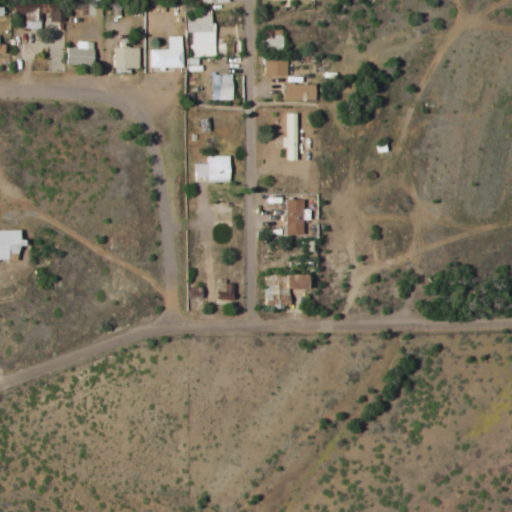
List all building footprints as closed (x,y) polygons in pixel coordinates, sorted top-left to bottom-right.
[(100,16),(99,3),(85,3),(86,16),(100,16)] [(23,29),(38,28),(37,8),(23,9),(23,29)] [(47,29),(61,29),(61,9),(47,9),(47,29)] [(185,33),(190,33),(191,57),(212,56),(211,15),(184,16),(185,33)] [(148,68),(179,68),(179,36),(165,37),(165,50),(148,50),(148,68)] [(261,51),(278,51),(278,41),(261,42),(261,51)] [(63,65),(89,65),(90,42),(74,42),(74,48),(64,48),(63,65)] [(136,48),(111,48),(110,68),(135,69),(136,48)] [(262,76),(285,76),(284,60),(262,60),(262,76)] [(208,75),(208,100),(230,100),(229,75),(208,75)] [(312,84),(282,84),(281,100),(311,100),(312,84)] [(283,137),(279,137),(278,147),(284,148),(284,160),(293,161),(294,114),(284,113),(283,137)] [(226,179),(225,156),(204,156),(204,164),(192,164),(193,180),(226,179)] [(305,220),(305,210),(299,210),(298,200),(281,200),(282,235),(299,234),(299,221),(305,220)] [(0,230),(0,260),(13,261),(13,247),(17,247),(16,231),(0,230)]
